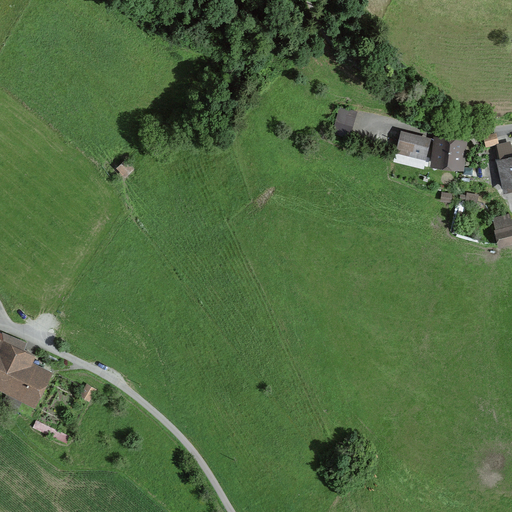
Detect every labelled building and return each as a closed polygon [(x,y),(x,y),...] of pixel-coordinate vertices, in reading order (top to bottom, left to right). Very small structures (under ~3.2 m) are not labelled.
[(340,105),(333,131),(350,135),(357,109),(340,105)] [(422,141),(395,135),(390,155),(417,162),(422,141)] [(491,135),(479,138),(481,149),(494,145),(491,135)] [(459,145),(429,142),(426,170),(456,173),(459,145)] [(511,159),(492,164),(498,195),(511,191),(511,159)] [(121,160),(110,169),(120,180),(130,171),(121,160)] [(504,217),(489,221),(492,233),(488,235),(491,247),(511,241),(504,217)] [(0,396),(25,409),(41,376),(21,366),(25,359),(13,354),(17,345),(0,337),(0,396)] [(90,391),(82,387),(76,398),(84,402),(90,391)] [(68,440),(70,433),(50,427),(48,434),(68,440)]
